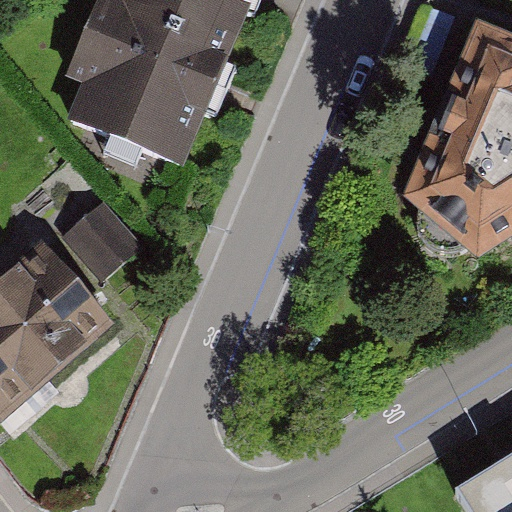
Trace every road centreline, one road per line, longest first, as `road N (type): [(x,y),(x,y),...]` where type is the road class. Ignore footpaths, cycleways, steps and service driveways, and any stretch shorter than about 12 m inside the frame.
road 1 (residential): [(158,511),(200,375),(359,0)]
road 2 (residential): [(511,355),(290,494),(221,511)]
